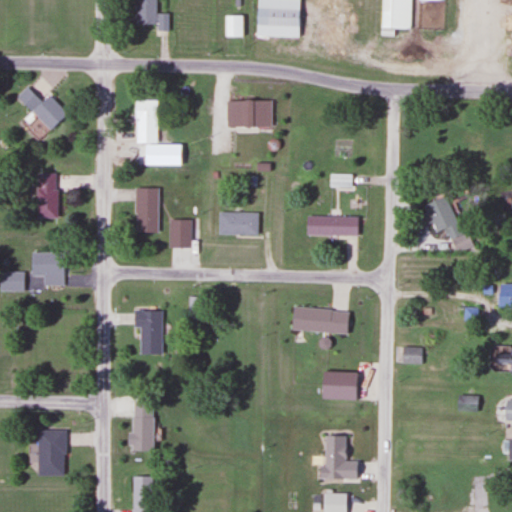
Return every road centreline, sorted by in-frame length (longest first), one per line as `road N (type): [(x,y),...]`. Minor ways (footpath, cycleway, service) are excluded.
road 1 (residential): [(0,61),(199,65),(365,88),(511,90)]
road 2 (residential): [(102,511),(104,0)]
road 3 (residential): [(384,511),(395,88)]
road 4 (residential): [(390,279),(104,272)]
road 5 (residential): [(388,295),(463,296),(511,323)]
